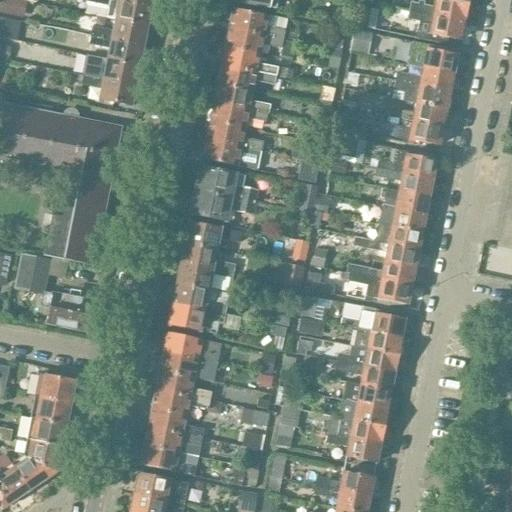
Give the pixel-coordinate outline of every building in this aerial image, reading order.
[(149,7),(114,0),(96,0),(95,6),(116,10),(114,21),(147,27),(149,18),(147,16),(149,7)] [(233,0),(235,0),(234,2),(275,10),(276,0),(233,0)] [(354,14),(356,2),(356,0),(342,0),(341,11),(354,14)] [(466,5),(439,0),(435,0),(433,8),(410,4),(408,12),(462,23),(466,5)] [(362,26),(367,4),(356,2),(354,14),(352,24),(362,26)] [(267,17),(233,10),(232,12),(229,13),(228,19),(230,21),(229,29),(282,40),(284,32),(264,28),(267,17)] [(459,41),(462,23),(408,12),(406,20),(418,22),(416,33),(415,32),(414,39),(445,46),(447,39),(459,41)] [(147,27),(114,21),(112,31),(91,27),(89,36),(141,47),(143,38),(145,37),(147,27)] [(281,49),(282,40),(229,29),(227,37),(224,39),(223,44),(225,47),(225,48),(259,55),(261,45),(281,49)] [(351,50),(367,53),(371,32),(354,29),(351,50)] [(141,47),(89,36),(87,46),(109,50),(107,61),(139,67),(141,57),(139,56),(141,47)] [(452,75),(456,57),(444,54),(445,50),(412,44),(408,67),(421,69),(452,75)] [(259,55),(225,48),(224,49),(222,51),(220,56),(223,59),(221,67),(275,78),(276,69),(257,65),(259,55)] [(139,67),(107,61),(105,71),(83,67),(82,76),(133,86),(135,78),(137,77),(139,67)] [(275,78),(221,67),(219,75),(216,76),(215,82),(217,84),(217,86),(251,93),(253,82),(273,86),(275,78)] [(452,75),(421,69),(419,79),(396,74),(394,82),(448,93),(452,75)] [(290,81),(292,72),(280,70),(278,78),(290,81)] [(133,86),(82,76),(80,86),(101,90),(99,101),(129,107),(129,106),(132,105),(133,97),(131,95),(133,86)] [(448,93),(394,82),(392,90),(416,95),(414,105),(445,111),(448,93)] [(251,93),(217,86),(214,88),(213,93),(215,96),(213,104),(267,115),(269,107),(249,103),(251,93)] [(267,115),(213,104),(212,112),(209,114),(208,119),(210,122),(209,123),(244,130),(246,119),(265,123),(267,115)] [(445,111),(414,105),(412,114),(390,109),(389,118),(441,128),(445,111)] [(93,267),(111,177),(108,177),(109,174),(106,174),(106,175),(98,174),(101,157),(103,157),(105,157),(106,157),(108,156),(109,155),(110,153),(111,152),(111,150),(111,149),(110,148),(110,147),(109,146),(109,145),(108,144),(106,143),(105,143),(99,142),(101,132),(96,131),(97,127),(75,123),(76,118),(76,117),(75,116),(75,115),(74,114),(74,113),(73,112),(72,112),(71,112),(69,111),(68,112),(66,112),(65,113),(64,115),(64,116),(63,120),(0,107),(0,154),(71,169),(62,218),(51,216),(42,257),(93,267)] [(441,128),(389,118),(387,117),(385,125),(397,128),(395,141),(407,143),(408,140),(438,147),(441,128)] [(339,130),(364,135),(367,124),(341,119),(339,130)] [(244,130),(209,123),(206,125),(205,130),(207,133),(206,141),(260,152),(261,144),(241,140),(244,130)] [(317,131),(304,128),(302,137),(315,140),(317,131)] [(356,143),(337,139),(334,155),(353,159),(356,143)] [(255,172),(260,152),(206,141),(204,149),(201,151),(200,156),(202,159),(202,161),(255,172)] [(302,149),(300,160),(314,163),(317,152),(302,149)] [(431,181),(435,162),(405,156),(406,154),(395,151),(392,164),(377,161),(375,170),(431,181)] [(311,177),(314,164),(302,161),(299,174),(311,177)] [(344,176),(347,165),(331,162),(329,173),(344,176)] [(242,189),(244,177),(200,168),(200,171),(197,170),(195,180),(198,181),(195,192),(254,204),(256,192),(242,189)] [(431,181),(375,170),(374,178),(399,183),(397,192),(428,198),(431,181)] [(334,198),(338,181),(328,179),(324,196),(334,198)] [(312,214),(316,188),(303,185),(298,212),(312,214)] [(251,216),(254,204),(195,192),(193,203),(190,202),(188,212),(191,213),(190,215),(224,222),(226,211),(251,216)] [(383,199),(381,208),(424,216),(428,198),(397,192),(395,202),(383,199)] [(511,200),(505,199),(503,211),(511,212),(511,200)] [(325,215),(328,202),(316,200),(315,200),(313,212),(321,214),(325,215)] [(421,233),(424,216),(381,208),(378,225),(421,233)] [(511,212),(503,211),(500,223),(511,225),(511,212)] [(317,231),(321,214),(313,212),(309,229),(317,231)] [(511,225),(500,223),(498,235),(511,237),(511,225)] [(240,234),(189,224),(187,233),(184,234),(182,244),(215,251),(217,240),(238,244),(240,234)] [(417,251),(421,233),(378,225),(375,243),(417,251)] [(511,237),(498,235),(496,247),(511,250),(511,237)] [(294,240),(291,259),(303,261),(306,243),(294,240)] [(417,251),(375,243),(373,251),(385,253),(383,263),(414,269),(417,251)] [(215,251),(182,244),(180,254),(182,256),(180,265),(232,276),(234,266),(213,262),(215,251)] [(322,270),(325,252),(318,251),(313,250),(309,267),(322,270)] [(0,280),(5,281),(10,257),(0,254),(0,280)] [(13,290),(43,296),(43,295),(50,261),(20,255),(13,290)] [(410,287),(414,269),(383,263),(381,272),(347,265),(345,274),(347,274),(410,287)] [(228,296),(232,276),(180,265),(179,274),(176,275),(174,285),(207,291),(228,296)] [(298,289),(302,268),(284,265),(280,285),(281,286),(298,289)] [(308,274),(307,274),(304,291),(332,297),(334,288),(318,285),(320,276),(308,274)] [(347,275),(346,282),(366,286),(364,296),(406,305),(410,287),(347,275)] [(207,291),(174,285),(172,294),(174,296),(172,306),(224,316),(226,306),(205,302),(207,291)] [(294,309),(298,289),(281,286),(277,305),(294,309)] [(84,331),(89,304),(43,295),(43,296),(41,306),(49,308),(46,323),(70,328),(69,331),(78,332),(78,330),(84,331)] [(312,320),(316,300),(303,297),(299,317),(312,320)] [(224,316),(172,306),(171,314),(168,315),(167,323),(168,324),(168,326),(215,335),(217,324),(222,325),(224,316)] [(274,324),(286,327),(289,315),(276,312),(274,324)] [(400,339),(403,321),(388,318),(373,315),(361,312),(359,323),(341,319),(340,327),(356,330),(400,339)] [(299,319),(296,334),(299,334),(313,337),(316,322),(299,319)] [(280,353),(285,330),(271,327),(269,336),(275,337),(271,351),(280,353)] [(396,356),(400,339),(356,330),(352,348),(366,351),(396,356)] [(220,346),(166,334),(166,336),(163,338),(162,343),(164,346),(162,354),(216,365),(220,346)] [(311,344),(297,341),(294,355),(305,358),(306,352),(309,353),(311,344)] [(392,375),(396,356),(366,351),(352,348),(349,347),(348,357),(337,355),(335,363),(392,375)] [(212,384),(216,365),(162,354),(161,362),(158,364),(157,369),(159,372),(159,373),(193,380),(212,384)] [(284,358),(282,371),(293,373),(296,360),(284,358)] [(389,392),(392,375),(335,363),(333,371),(360,376),(358,386),(389,392)] [(281,371),(278,383),(291,385),(293,373),(282,371),(281,371)] [(193,380),(159,373),(158,373),(156,375),(155,380),(156,383),(155,391),(208,402),(210,394),(191,389),(193,380)] [(74,382),(38,375),(34,397),(69,404),(74,382)] [(273,378),(261,375),(259,387),(271,390),(273,378)] [(385,410),(389,392),(358,386),(347,383),(343,402),(385,410)] [(232,387),(230,399),(250,401),(251,390),(232,387)] [(208,402),(155,391),(153,399),(150,401),(149,406),(151,409),(151,410),(185,417),(187,406),(207,411),(208,402)] [(69,404),(34,397),(30,418),(67,425),(69,417),(67,415),(69,404)] [(382,428),(385,410),(343,402),(339,420),(382,428)] [(300,411),(282,408),(278,425),(293,429),(297,429),(300,411)] [(185,417),(151,410),(151,411),(148,412),(147,418),(149,420),(147,429),(201,440),(203,431),(183,427),(185,417)] [(265,429),(268,414),(264,413),(264,414),(252,412),(249,426),(265,429)] [(67,425),(30,418),(25,441),(61,448),(63,437),(65,435),(67,425)] [(378,445),(382,428),(339,420),(330,418),(326,435),(378,445)] [(290,449),(293,429),(278,425),(275,447),(290,449)] [(11,431),(2,429),(0,436),(10,438),(11,431)] [(201,440),(147,429),(145,436),(143,438),(142,443),(144,446),(143,448),(177,455),(179,444),(199,448),(201,440)] [(243,434),(241,448),(260,452),(263,438),(243,434)] [(0,436),(0,435),(0,441),(9,443),(10,438),(0,436)] [(378,445),(326,435),(324,443),(346,447),(344,457),(375,464),(378,445)] [(61,448),(25,441),(22,457),(56,473),(61,448)] [(177,455),(143,448),(140,450),(139,455),(141,458),(139,466),(193,477),(195,468),(175,464),(177,455)] [(250,454),(248,470),(249,471),(257,472),(260,456),(250,454)] [(56,473),(22,457),(10,465),(29,494),(37,488),(37,485),(56,473)] [(273,457),(269,478),(279,480),(283,459),(273,457)] [(10,465),(0,471),(0,500),(1,510),(19,498),(22,499),(29,494),(10,465)] [(254,490),(257,472),(249,471),(246,488),(254,490)] [(372,479),(341,473),(339,483),(316,478),(314,487),(368,498),(372,479)] [(187,485),(138,475),(137,477),(135,477),(133,485),(135,486),(134,494),(183,504),(187,485)] [(279,480),(269,478),(266,491),(277,493),(279,480)] [(365,511),(368,498),(314,487),(312,495),(336,500),(334,509),(347,511),(365,511)] [(243,493),(239,508),(251,511),(255,496),(243,493)] [(181,511),(183,504),(134,494),(132,504),(129,505),(127,511),(181,511)]
